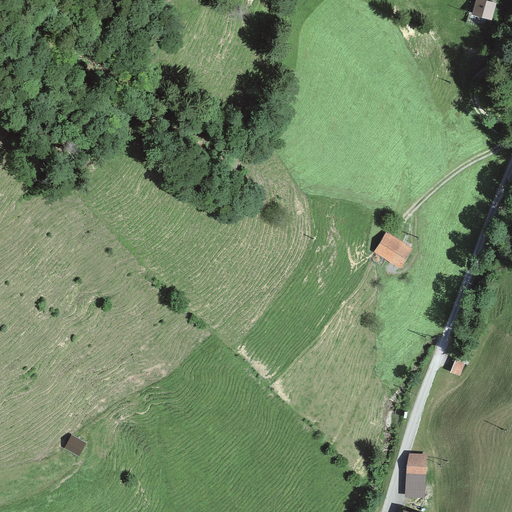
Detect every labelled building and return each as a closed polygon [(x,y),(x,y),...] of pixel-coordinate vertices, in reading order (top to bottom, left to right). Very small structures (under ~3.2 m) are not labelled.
[(495,3),(480,0),(476,0),(473,16),(492,20),(495,3)] [(412,250),(386,234),(375,252),(400,268),(412,250)] [(456,357),(450,370),(460,374),(466,361),(456,357)] [(71,433),(64,447),(78,454),(85,440),(71,433)] [(428,453),(409,451),(407,475),(426,476),(428,453)]
